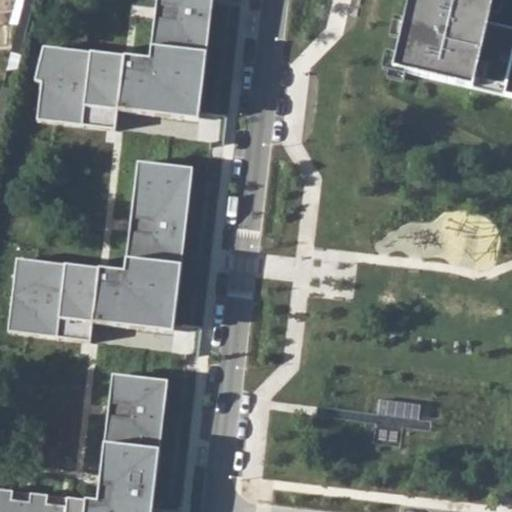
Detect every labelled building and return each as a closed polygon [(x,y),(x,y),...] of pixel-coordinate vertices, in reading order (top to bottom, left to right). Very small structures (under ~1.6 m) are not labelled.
[(26,36),(33,7),(35,2),(26,0),(24,0),(16,33),(26,36)] [(35,123),(117,131),(118,112),(198,121),(212,13),(213,0),(158,0),(152,60),(44,50),(35,85),(39,85),(35,123)] [(511,0),(408,0),(393,69),(511,96),(511,0)] [(8,62),(19,64),(26,36),(16,33),(8,62)] [(0,129),(2,130),(10,98),(0,95),(0,129)] [(94,326),(175,334),(191,171),(135,165),(124,274),(15,263),(8,335),(92,343),(94,326)] [(151,511),(166,385),(111,378),(96,502),(64,500),(63,507),(47,506),(47,497),(29,496),(29,504),(11,503),(11,493),(0,492),(0,511),(151,511)]
